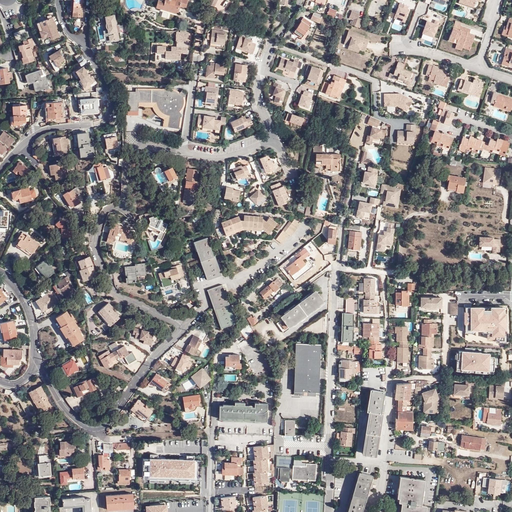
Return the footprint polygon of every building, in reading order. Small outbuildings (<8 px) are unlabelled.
[(170,9),(170,11),(177,14),(180,6),(185,8),(187,0),(180,0),(181,0),(180,0),(158,0),(156,7),(163,9),(164,7),(170,9)] [(476,0),(459,0),(458,4),(473,9),(476,0)] [(393,18),(395,19),(400,20),(404,22),(409,10),(407,10),(408,6),(400,3),(393,18)] [(74,8),(64,7),(63,16),(75,17),(76,14),(75,14),(75,12),(74,12),(74,8)] [(337,11),(330,8),(327,15),(334,17),(337,11)] [(311,19),(319,23),(322,14),(314,11),(311,19)] [(358,18),(360,14),(352,11),(349,18),(353,20),(351,24),(359,28),(363,19),(358,18)] [(110,31),(111,39),(112,39),(112,44),(120,43),(119,38),(120,38),(117,22),(114,14),(106,17),(109,25),(108,25),(107,27),(107,28),(107,29),(108,30),(109,30),(110,31)] [(302,37),(301,39),(303,40),(309,31),(307,30),(312,23),(304,17),(298,25),(296,28),(294,32),(302,37)] [(52,39),(60,36),(52,18),(40,22),(43,31),(40,32),(43,39),(50,36),(52,39)] [(427,21),(422,33),(433,38),(439,22),(435,20),(434,23),(427,21)] [(505,30),(503,29),(501,35),(508,37),(507,38),(511,39),(511,23),(508,22),(506,27),(505,30)] [(468,39),(469,33),(471,29),(461,25),(459,29),(453,28),(449,40),(457,43),(471,48),(473,40),(468,39)] [(225,45),(226,32),(212,30),(212,34),(208,33),(207,39),(211,40),(210,46),(224,48),(225,45)] [(182,47),(182,44),(188,45),(188,31),(181,31),(181,33),(177,32),(177,35),(176,35),(176,43),(177,43),(177,47),(182,47)] [(369,40),(364,38),(359,36),(359,35),(349,31),(345,42),(349,44),(348,45),(349,46),(360,49),(360,50),(361,47),(366,49),(369,40)] [(252,40),(240,36),(236,48),(242,50),(242,49),(248,52),(247,52),(252,54),(256,44),(252,43),(252,40)] [(22,51),(23,54),(23,57),(22,58),(24,64),(35,61),(31,50),(35,48),(32,38),(27,40),(28,40),(29,44),(25,45),(25,44),(24,44),(19,46),(20,51),(22,51)] [(504,55),(504,56),(501,64),(511,67),(511,50),(506,48),(504,52),(504,53),(507,54),(506,56),(504,55)] [(65,60),(59,50),(49,56),(51,60),(49,61),(56,71),(60,69),(59,67),(63,65),(61,62),(65,60)] [(495,53),(492,61),(498,63),(501,55),(495,53)] [(291,70),(290,71),(295,72),(299,61),(294,60),(293,62),(282,58),(278,68),(284,70),(284,68),(285,67),(291,70)] [(398,62),(396,68),(403,71),(404,70),(402,69),(403,64),(398,62)] [(209,66),(207,77),(214,78),(215,73),(218,74),(224,75),(225,64),(211,63),(211,66),(209,66)] [(241,68),(241,64),(235,64),(233,80),(244,82),(244,77),(245,73),(246,73),(247,69),(241,68)] [(317,81),(321,69),(308,65),(305,75),(308,76),(308,77),(317,81)] [(434,79),(433,83),(446,87),(450,74),(446,73),(446,74),(443,73),(444,71),(438,69),(438,68),(433,66),(432,67),(428,66),(426,75),(429,76),(429,78),(434,79)] [(96,81),(93,76),(90,77),(84,67),(75,72),(85,88),(96,81)] [(6,68),(0,69),(0,75),(1,79),(0,78),(0,82),(0,84),(10,83),(9,75),(7,75),(6,68)] [(403,71),(396,68),(393,74),(390,73),(388,77),(408,85),(412,73),(404,70),(403,71)] [(324,71),(321,69),(317,81),(308,77),(307,79),(311,80),(310,82),(319,85),(324,71)] [(35,82),(37,91),(44,89),(44,91),(50,89),(46,76),(44,77),(42,70),(27,74),(30,84),(33,83),(35,82)] [(342,78),(336,76),(334,82),(332,82),(331,82),(330,84),(324,82),(320,92),(330,96),(331,94),(335,95),(338,89),(342,90),(345,82),(341,80),(342,78)] [(464,82),(460,81),(457,90),(478,97),(483,82),(478,81),(478,82),(475,81),(475,80),(474,79),(473,83),(464,80),(464,81),(464,82)] [(280,89),(281,88),(282,85),(278,84),(277,87),(276,87),(273,95),(276,96),(274,101),(281,104),(286,91),(283,91),(284,90),(282,89),(282,90),(280,89)] [(215,103),(216,97),(216,95),(218,95),(219,88),(205,87),(205,91),(207,92),(206,99),(205,102),(211,102),(215,103)] [(177,91),(176,90),(174,89),(172,89),(170,89),(138,88),(136,88),(136,92),(128,91),(128,111),(138,111),(138,102),(156,103),(157,104),(157,106),(158,107),(158,108),(159,110),(160,111),(161,112),(162,113),(164,114),(165,115),(166,115),(168,115),(169,116),(167,128),(180,129),(180,127),(182,118),(182,117),(182,114),(181,113),(182,111),(183,110),(184,108),(185,106),(185,103),(185,101),(185,99),(185,97),(186,96),(185,95),(184,92),(182,91),(180,93),(179,91),(177,91)] [(331,94),(330,96),(339,99),(342,90),(338,89),(335,95),(331,94)] [(236,92),(236,91),(230,90),(228,102),(235,103),(235,102),(243,103),(244,93),(243,93),(236,92)] [(300,101),(299,105),(308,108),(313,94),(304,91),(303,94),(302,94),(300,101)] [(502,97),(503,96),(494,93),(491,101),(495,102),(494,104),(511,109),(511,105),(511,98),(508,97),(508,99),(502,97)] [(412,101),(401,94),(384,94),(384,106),(398,106),(407,111),(412,101)] [(90,103),(88,103),(88,110),(96,110),(96,111),(101,111),(99,97),(99,95),(95,95),(95,97),(89,97),(90,103)] [(444,110),(446,103),(440,101),(438,108),(443,109),(444,110)] [(46,118),(48,118),(63,118),(63,113),(62,113),(61,106),(64,106),(64,102),(61,102),(46,103),(46,107),(45,107),(46,118)] [(13,121),(12,121),(12,122),(12,123),(12,124),(12,125),(14,125),(20,125),(20,123),(26,123),(25,115),(27,114),(27,105),(13,106),(14,120),(13,121)] [(454,113),(445,110),(442,116),(451,120),(454,113)] [(293,116),(293,115),(288,113),(285,120),(301,125),(302,124),(305,126),(308,118),(304,117),(303,118),(295,115),(294,116),(293,116)] [(215,117),(204,116),(203,119),(198,119),(197,127),(220,130),(221,121),(214,120),(215,117)] [(451,120),(442,116),(440,122),(449,126),(451,120)] [(380,137),(384,137),(385,130),(376,128),(380,121),(371,117),(367,124),(372,126),(372,127),(371,131),(368,130),(366,142),(372,143),(373,136),(379,138),(380,137)] [(242,120),(241,118),(230,123),(235,132),(253,123),(250,118),(246,119),(246,118),(242,120)] [(414,143),(414,132),(415,132),(415,125),(406,125),(406,131),(398,131),(397,143),(414,143)] [(436,131),(437,128),(431,126),(430,129),(434,131),(431,140),(437,142),(438,142),(441,133),(436,131)] [(4,131),(0,135),(0,153),(2,154),(14,139),(4,131)] [(447,135),(441,133),(438,142),(437,142),(437,144),(443,146),(443,145),(447,135)] [(90,147),(89,134),(74,135),(76,148),(80,148),(81,157),(94,155),(93,146),(90,147)] [(453,138),(447,135),(443,145),(450,147),(453,138)] [(65,136),(53,138),(54,144),(56,144),(58,154),(68,152),(66,144),(69,144),(68,139),(66,139),(65,136)] [(105,138),(107,149),(118,147),(116,137),(105,138)] [(466,149),(466,148),(467,146),(469,140),(463,137),(459,147),(466,149)] [(497,138),(496,141),(494,148),(500,150),(503,141),(497,138)] [(485,142),(476,139),(473,148),(479,151),(480,148),(483,149),(485,142)] [(485,142),(483,149),(486,150),(486,148),(493,151),(493,150),(494,148),(496,141),(490,139),(488,144),(485,142)] [(509,143),(503,141),(500,150),(506,152),(509,143)] [(338,159),(340,159),(340,154),(322,154),(322,146),(314,146),(313,154),(316,154),(316,165),(326,165),(330,165),(330,169),(337,169),(338,159)] [(33,157),(40,162),(44,157),(37,151),(33,157)] [(271,163),(269,159),(269,157),(266,156),(260,158),(266,173),(274,169),(273,166),(274,165),(273,162),(272,162),(271,163)] [(339,171),(340,159),(338,159),(337,169),(330,169),(330,165),(326,165),(325,170),(339,171)] [(20,172),(19,173),(25,178),(31,171),(19,161),(17,164),(18,164),(15,168),(20,172)] [(52,171),(53,175),(55,174),(56,180),(66,178),(64,163),(50,165),(50,171),(52,171)] [(111,179),(110,175),(108,168),(104,168),(103,166),(105,166),(104,163),(102,163),(93,165),(96,173),(98,172),(101,180),(107,179),(107,180),(111,179)] [(241,165),(235,168),(236,171),(234,172),(236,179),(241,177),(245,175),(249,173),(246,165),(242,167),(241,165)] [(164,171),(169,181),(177,176),(172,166),(164,171)] [(161,170),(156,167),(156,168),(155,168),(155,169),(155,171),(156,174),(159,173),(165,183),(166,182),(165,173),(163,171),(162,172),(161,170)] [(501,170),(485,168),(483,183),(499,185),(501,170)] [(196,174),(196,170),(188,169),(183,202),(184,203),(185,203),(191,204),(192,200),(193,195),(194,189),(194,182),(195,178),(196,174)] [(378,174),(365,172),(363,183),(369,184),(372,185),(372,187),(375,188),(378,174)] [(466,178),(448,175),(447,182),(448,182),(447,189),(456,191),(456,192),(463,193),(466,178)] [(284,191),(285,191),(283,186),(281,187),(279,182),(271,186),(279,206),(286,203),(285,199),(288,197),(286,192),(285,193),(284,191)] [(384,200),(383,205),(397,207),(401,189),(396,188),(396,187),(388,185),(387,191),(385,200),(384,200)] [(12,192),(12,194),(13,199),(19,198),(20,203),(32,200),(29,187),(12,192)] [(76,204),(76,205),(81,202),(77,197),(80,194),(77,190),(78,189),(77,187),(68,192),(63,195),(71,207),(73,205),(76,204)] [(232,197),(232,199),(232,200),(238,201),(240,191),(233,189),(233,188),(226,187),(225,192),(224,196),(232,197)] [(264,196),(255,187),(249,192),(252,195),(250,197),(256,204),(264,196)] [(13,199),(12,194),(11,194),(12,199),(13,200),(14,201),(15,202),(17,203),(19,203),(20,203),(19,198),(13,199)] [(172,197),(170,208),(177,209),(179,199),(172,197)] [(378,205),(379,199),(371,197),(369,203),(360,201),(357,217),(363,218),(364,212),(370,213),(372,204),(378,205)] [(0,229),(7,230),(8,211),(0,210),(0,229)] [(147,213),(144,214),(146,220),(149,219),(150,221),(147,228),(152,231),(151,232),(158,236),(156,239),(161,241),(166,232),(163,231),(167,223),(162,221),(163,221),(163,220),(162,219),(161,219),(160,219),(159,219),(159,220),(157,219),(157,217),(154,218),(153,216),(154,216),(152,211),(147,213)] [(239,216),(234,218),(239,231),(243,230),(244,230),(241,223),(240,220),(239,216)] [(262,222),(261,231),(264,231),(273,220),(269,217),(266,221),(265,222),(262,222)] [(239,231),(234,218),(230,219),(235,233),(239,231)] [(225,221),(231,235),(235,233),(230,219),(225,221)] [(273,220),(264,231),(265,231),(268,234),(277,223),(273,220)] [(300,224),(294,220),(292,222),(290,221),(276,240),(282,244),(289,235),(291,236),(300,224)] [(231,235),(225,221),(221,223),(226,236),(231,235)] [(133,238),(135,233),(131,231),(131,229),(124,227),(123,229),(119,228),(120,226),(120,225),(112,222),(107,238),(114,240),(116,236),(120,237),(119,241),(132,244),(132,242),(134,243),(136,239),(133,238)] [(328,237),(335,238),(336,227),(330,226),(329,227),(329,229),(328,229),(328,237)] [(379,235),(377,248),(384,249),(385,244),(392,245),(394,229),(387,228),(387,232),(384,232),(383,235),(379,235)] [(353,246),(352,249),(360,250),(362,232),(350,231),(348,246),(353,246)] [(26,247),(33,253),(39,244),(23,232),(18,238),(20,239),(17,244),(24,249),(26,247)] [(212,248),(211,245),(210,245),(207,237),(196,241),(209,279),(220,275),(211,248),(212,248)] [(499,239),(493,239),(493,238),(479,237),(479,246),(492,246),(492,254),(499,254),(499,239)] [(31,256),(33,253),(26,247),(24,249),(17,244),(16,245),(31,256)] [(297,254),(296,253),(282,264),(292,275),(306,264),(302,260),(310,254),(305,248),(297,254)] [(91,264),(92,264),(90,257),(79,261),(82,269),(80,270),(84,280),(96,276),(93,265),(92,266),(91,264)] [(37,266),(37,267),(47,278),(55,271),(45,259),(37,266)] [(127,278),(128,283),(138,282),(137,276),(146,275),(145,263),(135,264),(135,266),(125,267),(125,275),(127,275),(127,278)] [(184,276),(181,264),(176,265),(177,268),(159,273),(163,288),(177,283),(175,278),(184,276)] [(47,278),(37,267),(35,269),(44,280),(47,278)] [(66,297),(75,292),(69,282),(70,281),(67,276),(64,278),(57,283),(53,286),(58,293),(60,292),(62,296),(64,295),(66,297)] [(279,288),(282,284),(277,278),(274,282),(273,281),(268,285),(259,293),(265,299),(274,291),(274,292),(279,288)] [(373,284),(373,278),(364,278),(364,292),(365,292),(365,299),(364,299),(363,313),(377,313),(377,306),(375,306),(375,303),(375,292),(377,292),(377,285),(375,285),(373,284)] [(414,292),(415,291),(415,283),(407,283),(407,289),(409,289),(409,292),(414,292)] [(235,323),(221,285),(209,289),(223,328),(235,323)] [(222,285),(221,285),(235,323),(236,323),(234,318),(236,317),(233,308),(231,308),(228,299),(229,299),(226,289),(224,289),(222,285)] [(323,301),(315,290),(281,316),(283,318),(276,323),(284,333),(290,328),(289,326),(323,301)] [(401,292),(395,292),(395,304),(401,304),(401,305),(409,305),(409,290),(401,290),(401,292)] [(36,300),(43,311),(58,301),(51,291),(36,300)] [(344,313),(342,341),(353,342),(354,297),(347,297),(346,313),(344,313)] [(420,307),(424,307),(437,307),(442,307),(442,297),(420,297),(420,307)] [(106,318),(105,318),(111,324),(120,317),(111,307),(112,306),(109,302),(99,310),(106,318)] [(495,338),(495,340),(499,340),(499,342),(506,342),(506,329),(505,329),(505,313),(502,313),(502,307),(489,307),(489,310),(483,310),(483,307),(475,307),(475,310),(471,310),(471,307),(465,307),(465,312),(464,312),(464,323),(465,324),(465,331),(466,331),(467,333),(475,333),(475,330),(482,330),(482,333),(487,333),(487,338),(495,338)] [(69,323),(74,320),(72,316),(71,317),(67,311),(56,317),(61,326),(61,327),(67,337),(68,336),(74,345),(84,339),(80,332),(81,332),(79,328),(74,331),(69,323)] [(247,318),(252,326),(256,323),(251,316),(247,318)] [(0,323),(0,326),(3,340),(17,337),(13,320),(0,323)] [(79,328),(74,320),(69,323),(74,331),(79,328)] [(421,336),(421,344),(423,344),(423,355),(418,355),(418,364),(418,368),(434,369),(434,364),(434,359),(431,359),(428,359),(428,355),(431,355),(431,347),(431,344),(433,344),(434,333),(437,333),(437,323),(432,323),(432,320),(423,320),(423,323),(422,323),(421,336)] [(204,327),(201,322),(196,327),(199,331),(204,327)] [(246,340),(253,331),(251,328),(248,323),(240,331),(246,340)] [(369,340),(379,340),(380,323),(363,323),(363,336),(369,337),(369,340)] [(397,326),(397,333),(396,340),(397,340),(397,344),(399,344),(399,347),(397,347),(397,362),(408,363),(408,341),(407,341),(407,326),(397,326)] [(133,334),(136,335),(135,337),(144,340),(143,343),(151,345),(153,334),(149,333),(149,331),(134,328),(133,334)] [(206,329),(205,329),(202,330),(198,337),(198,338),(199,339),(204,341),(207,335),(206,330),(206,329)] [(198,341),(191,338),(185,350),(192,354),(195,348),(198,349),(201,343),(198,341)] [(297,343),(295,375),(305,376),(305,372),(309,372),(308,396),(316,396),(316,392),(319,392),(320,344),(297,343)] [(124,345),(112,353),(116,359),(120,357),(121,358),(129,354),(124,345)] [(354,350),(354,354),(362,354),(362,348),(346,346),(346,349),(348,350),(354,350)] [(381,346),(369,347),(368,357),(381,358),(381,350),(381,346)] [(457,359),(456,367),(461,368),(461,371),(469,371),(469,368),(475,369),(475,372),(488,373),(488,369),(493,370),(494,364),(494,358),(494,357),(489,357),(489,353),(480,353),(480,355),(474,354),(475,348),(469,348),(469,352),(466,352),(466,351),(465,351),(459,351),(459,353),(458,359),(457,359)] [(7,364),(13,364),(19,365),(19,359),(20,359),(21,358),(22,357),(22,350),(4,349),(3,355),(1,355),(1,362),(1,363),(2,364),(3,365),(3,366),(4,366),(6,366),(7,366),(7,364)] [(116,359),(112,353),(110,354),(108,350),(98,356),(105,367),(109,365),(108,363),(112,361),(116,359)] [(181,373),(190,356),(184,353),(175,369),(181,373)] [(235,366),(235,368),(244,368),(244,363),(239,363),(239,354),(229,354),(229,356),(225,356),(225,366),(235,366)] [(71,359),(60,364),(66,374),(67,373),(68,374),(78,368),(74,359),(72,360),(71,359)] [(339,362),(339,377),(350,377),(350,371),(355,371),(355,361),(350,361),(350,360),(342,360),(339,362)] [(54,365),(48,369),(52,375),(58,371),(54,365)] [(9,376),(14,371),(9,367),(4,372),(9,376)] [(207,387),(208,368),(204,368),(195,375),(205,389),(207,387)] [(305,376),(295,375),(294,395),(308,396),(309,372),(305,372),(305,376)] [(151,380),(155,384),(162,389),(162,390),(162,391),(163,392),(164,392),(165,392),(166,392),(169,388),(167,386),(170,383),(156,373),(151,380)] [(99,381),(96,376),(87,380),(87,379),(76,384),(77,386),(74,387),(78,397),(84,394),(82,390),(88,387),(90,391),(96,388),(94,383),(99,381)] [(474,383),(474,379),(465,378),(464,385),(453,384),(453,394),(469,395),(469,385),(474,385),(474,383)] [(395,399),(396,399),(398,399),(407,399),(409,399),(411,383),(396,384),(395,399)] [(43,385),(41,386),(52,406),(54,405),(43,385)] [(505,386),(495,385),(495,386),(489,385),(488,395),(497,396),(497,397),(503,398),(504,387),(505,387),(505,386)] [(30,391),(41,412),(52,406),(41,386),(30,391)] [(7,389),(6,389),(4,394),(8,395),(10,395),(14,402),(19,400),(14,392),(14,391),(13,390),(12,390),(11,390),(9,390),(7,389)] [(382,412),(380,412),(381,403),(383,403),(383,400),(382,400),(383,391),(372,389),(368,411),(370,412),(363,454),(375,456),(375,452),(377,452),(377,449),(376,449),(380,425),(381,425),(382,422),(380,422),(382,412)] [(424,412),(437,413),(438,399),(439,399),(443,399),(441,392),(436,394),(434,389),(421,394),(420,401),(424,402),(424,412)] [(40,413),(41,412),(30,391),(29,392),(40,413)] [(72,394),(65,398),(68,403),(71,407),(74,410),(77,413),(82,409),(78,401),(77,402),(72,394)] [(200,394),(183,397),(185,412),(193,411),(194,410),(195,410),(196,410),(196,409),(197,408),(197,407),(197,405),(199,405),(199,401),(200,401),(200,394)] [(146,405),(138,399),(131,409),(134,411),(134,412),(145,421),(153,411),(147,407),(148,406),(146,404),(146,405)] [(395,429),(405,429),(406,419),(413,419),(413,411),(406,411),(407,405),(407,399),(398,399),(398,405),(396,405),(396,407),(398,407),(397,418),(396,418),(395,429)] [(254,406),(244,406),(235,406),(220,405),(219,419),(254,420),(267,421),(267,403),(254,402),(254,406)] [(52,406),(41,412),(42,413),(43,414),(44,415),(46,415),(47,415),(49,415),(50,414),(51,413),(52,412),(52,410),(52,409),(52,407),(52,406)] [(500,422),(502,409),(496,408),(495,413),(489,412),(489,408),(484,407),(482,422),(486,422),(486,424),(492,424),(492,421),(500,422)] [(295,435),(295,420),(285,420),(285,435),(295,435)] [(352,432),(353,428),(343,427),(343,431),(341,431),(340,437),(342,437),(342,440),(343,440),(342,445),(351,446),(352,432)] [(464,442),(464,447),(485,449),(486,438),(461,435),(461,441),(464,442)] [(162,438),(163,447),(188,445),(187,436),(162,438)] [(9,442),(8,437),(0,437),(0,449),(7,449),(6,447),(12,447),(12,442),(9,442)] [(60,455),(70,455),(70,454),(74,454),(74,447),(76,447),(76,441),(60,441),(60,455)] [(444,442),(429,441),(428,449),(443,450),(444,442)] [(254,453),(268,452),(267,445),(253,447),(254,453)] [(269,458),(268,452),(254,453),(255,460),(267,458),(269,458)] [(44,455),(39,455),(40,466),(39,466),(40,475),(50,474),(48,455),(44,455)] [(104,458),(104,456),(104,455),(98,455),(99,466),(97,466),(97,470),(110,469),(109,458),(108,458),(104,458)] [(170,469),(189,470),(189,467),(186,467),(186,458),(174,457),(174,456),(171,456),(170,469)] [(222,474),(242,475),(243,467),(237,467),(237,465),(241,465),(241,457),(231,457),(231,462),(224,462),(224,468),(222,468),(222,474)] [(268,464),(267,458),(255,460),(253,460),(254,466),(268,464)] [(309,477),(308,480),(315,480),(316,464),(299,463),(299,460),(294,460),(293,476),(309,477)] [(66,469),(65,464),(57,465),(58,470),(59,469),(60,476),(67,475),(67,469),(66,469)] [(269,471),(268,464),(254,466),(255,473),(267,471),(269,471)] [(77,477),(84,477),(83,467),(72,468),(73,479),(77,479),(77,477)] [(278,471),(281,471),(280,476),(278,475),(278,479),(280,479),(280,480),(288,480),(289,468),(281,467),(281,468),(278,468),(278,471)] [(131,479),(131,476),(131,469),(119,469),(119,481),(118,481),(118,484),(129,484),(129,479),(131,479)] [(267,477),(267,471),(255,473),(253,473),(254,479),(267,477)] [(360,471),(347,511),(361,511),(363,508),(369,488),(370,484),(373,475),(360,471)] [(419,504),(422,479),(402,476),(399,502),(404,503),(402,511),(423,511),(424,505),(419,504)] [(268,477),(267,477),(254,479),(254,486),(268,484),(268,477)] [(489,478),(483,477),(482,486),(488,486),(487,493),(499,494),(500,492),(503,493),(503,490),(502,490),(502,485),(506,485),(507,480),(502,479),(489,478)] [(107,508),(134,506),(133,493),(105,495),(107,508)] [(253,503),(267,502),(266,495),(252,497),(253,503)] [(37,511),(50,511),(50,496),(37,496),(37,511)] [(84,499),(84,497),(63,499),(63,505),(84,503),(84,511),(91,511),(90,498),(84,499)] [(268,508),(267,502),(253,503),(254,510),(266,509),(268,508)] [(168,511),(167,503),(145,505),(145,511),(168,511)]
